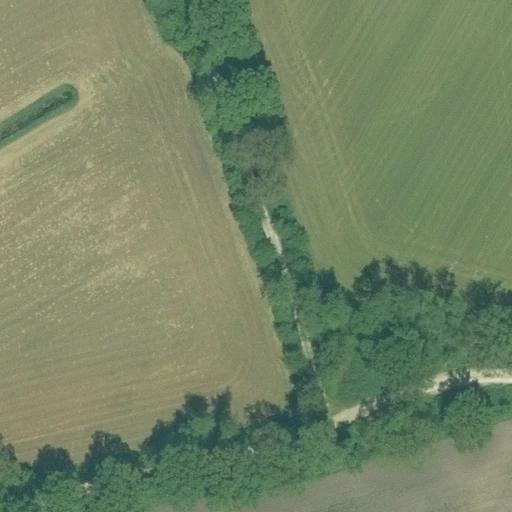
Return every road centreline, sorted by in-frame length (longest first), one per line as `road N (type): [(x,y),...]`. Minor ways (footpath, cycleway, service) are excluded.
road 1 (track): [(324,428),(281,269),(186,0)]
road 2 (track): [(4,511),(294,444),(324,428)]
road 3 (track): [(324,428),(432,383),(511,376)]
